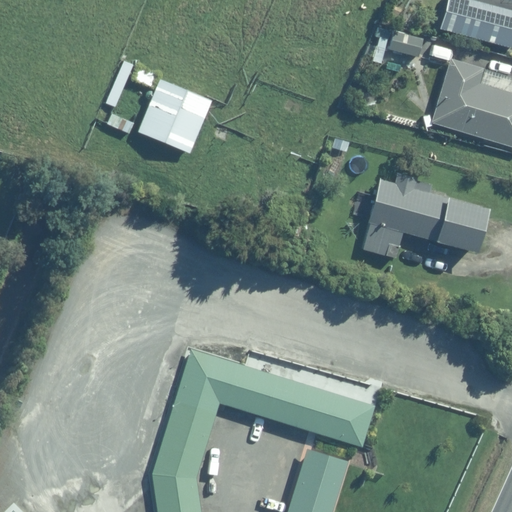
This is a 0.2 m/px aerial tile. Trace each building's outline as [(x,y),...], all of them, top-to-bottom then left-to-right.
[(447,59),(428,120),(511,148),(511,93),(481,83),(486,68),(448,58),(447,59)] [(134,65),(122,60),(103,103),(115,108),(134,65)] [(158,75),(135,65),(129,80),(152,90),(158,75)] [(211,101),(158,79),(136,134),(189,156),(211,101)] [(133,123),(110,113),(105,125),(128,134),(133,123)] [(391,182),(376,177),(363,220),(369,222),(361,248),(394,259),(402,232),(469,253),(483,210),(431,193),(433,185),(418,180),(416,185),(392,177),(391,182)] [(375,406),(188,347),(153,478),(157,511),(198,511),(193,479),(217,402),(362,447),(375,406)] [(331,511),(344,464),(303,449),(285,511),(331,511)]
